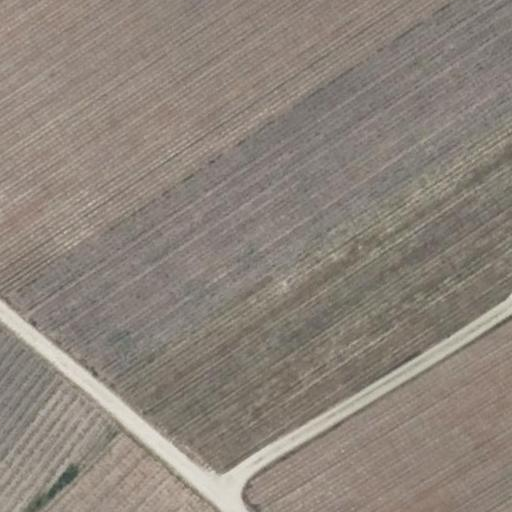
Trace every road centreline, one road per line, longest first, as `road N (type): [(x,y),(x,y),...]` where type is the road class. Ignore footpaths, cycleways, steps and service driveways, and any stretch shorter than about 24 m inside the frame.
road 1 (track): [(224,490),(257,453),(511,299)]
road 2 (unclassified): [(246,511),(0,305)]
